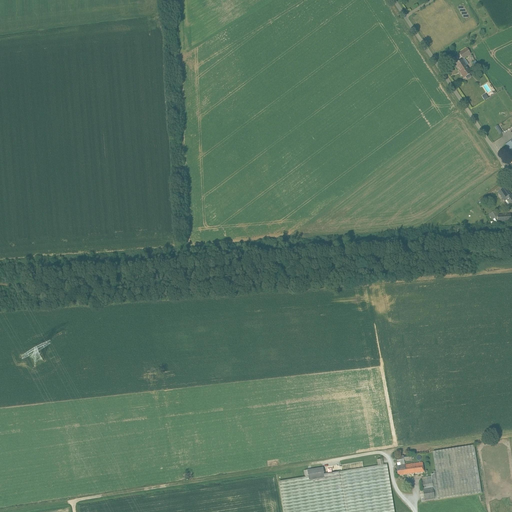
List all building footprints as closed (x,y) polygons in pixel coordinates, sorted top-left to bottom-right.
[(463,59),(470,54),(466,49),(459,53),(463,59)] [(462,60),(459,62),(455,65),(464,78),(471,73),(462,60)] [(511,196),(505,187),(501,189),(498,192),(504,201),(506,200),(510,204),(511,202),(511,196)] [(481,493),(474,445),(433,452),(436,473),(431,474),(431,477),(425,478),(426,481),(421,481),(424,501),(435,499),(435,500),(481,493)] [(308,477),(280,481),(284,511),(394,511),(387,464),(363,468),(362,462),(338,465),(339,472),(324,474),(324,475),(308,478),(308,477)] [(404,465),(406,474),(424,472),(422,463),(404,465)] [(398,476),(406,474),(404,465),(397,466),(398,476)] [(308,477),(308,478),(324,475),(324,474),(323,469),(323,468),(304,471),(305,476),(308,475),(308,477)]
